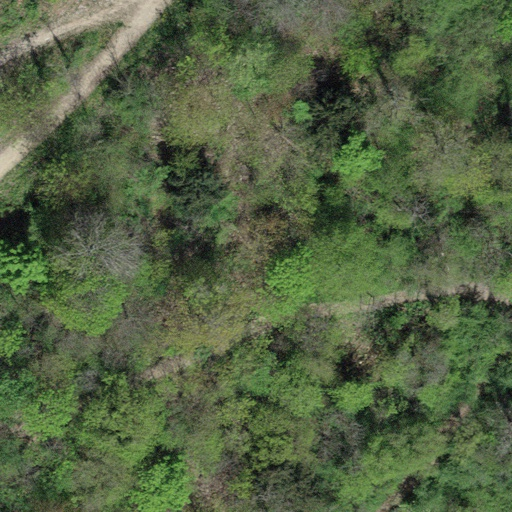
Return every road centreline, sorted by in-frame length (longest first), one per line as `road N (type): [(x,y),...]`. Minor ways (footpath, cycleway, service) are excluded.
road 1 (track): [(153,0),(0,164)]
road 2 (track): [(120,0),(0,63)]
